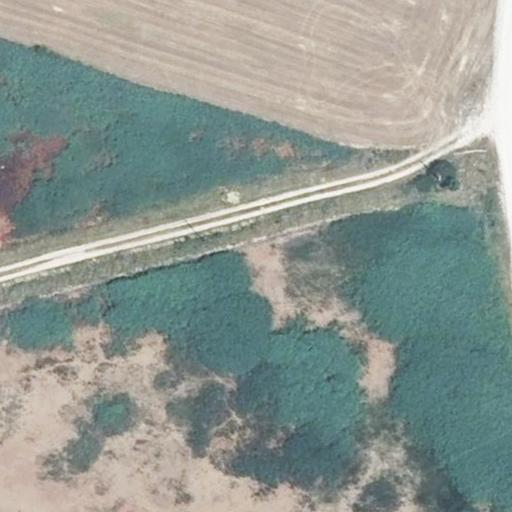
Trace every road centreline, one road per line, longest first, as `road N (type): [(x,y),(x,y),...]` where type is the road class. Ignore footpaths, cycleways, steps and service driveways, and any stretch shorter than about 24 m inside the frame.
road 1 (track): [(507,102),(408,166),(0,279)]
road 2 (track): [(511,150),(511,8)]
